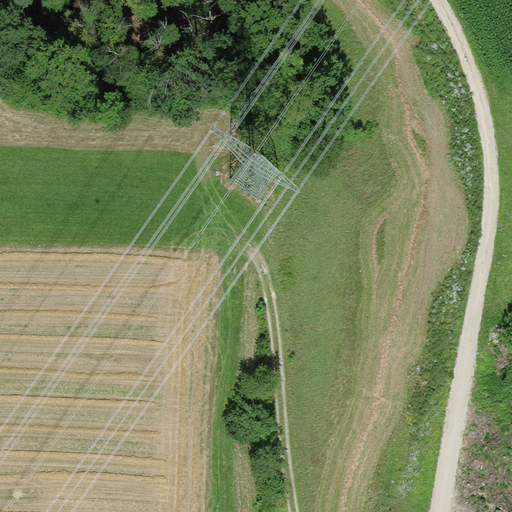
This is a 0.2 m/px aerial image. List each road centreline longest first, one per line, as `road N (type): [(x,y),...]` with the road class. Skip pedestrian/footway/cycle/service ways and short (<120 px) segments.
road 1 (track): [(440,511),(457,455),(489,202),(477,108),(430,0)]
road 2 (track): [(247,248),(268,329),(289,511)]
